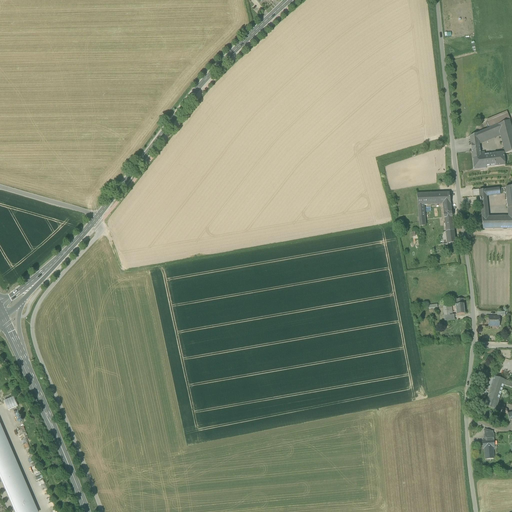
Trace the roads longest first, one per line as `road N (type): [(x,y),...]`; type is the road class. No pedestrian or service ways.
road 1 (residential): [(471,346),(473,302),(437,0)]
road 2 (track): [(104,227),(123,272),(390,224)]
road 3 (tertiary): [(98,215),(202,82),(288,0)]
road 4 (primary): [(87,511),(22,356)]
road 5 (residential): [(475,511),(466,420),(471,346)]
